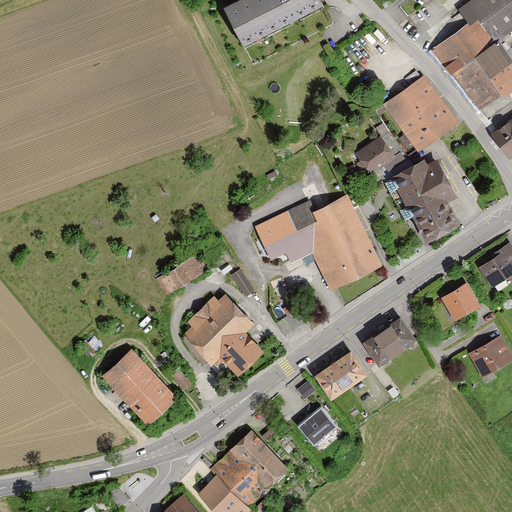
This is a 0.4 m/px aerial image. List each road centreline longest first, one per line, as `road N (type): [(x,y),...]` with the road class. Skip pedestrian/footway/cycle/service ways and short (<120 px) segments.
road 1 (secondary): [(236,403),(509,214)]
road 2 (tertiary): [(362,0),(431,69),(511,173)]
road 3 (secondary): [(0,488),(168,449)]
